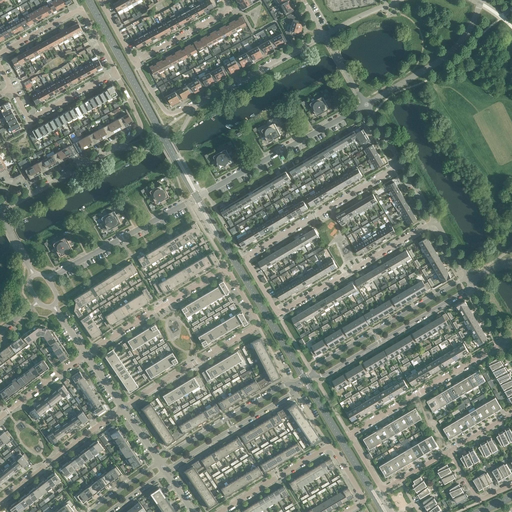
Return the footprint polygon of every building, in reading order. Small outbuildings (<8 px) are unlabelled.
[(62,7),(57,0),(55,0),(52,1),(57,9),(62,7)] [(127,6),(123,0),(119,0),(118,1),(122,9),(127,6)] [(216,4),(213,0),(206,0),(204,1),(208,9),(213,6),(213,5),(216,4)] [(250,0),(245,0),(240,4),(241,5),(240,6),(242,10),(253,4),(250,0)] [(287,0),(288,0),(287,0),(284,0),(279,3),(282,9),(291,4),(289,0),(287,0)] [(57,9),(52,1),(48,4),(52,12),(57,9)] [(122,9),(118,1),(113,4),(117,12),(122,9)] [(208,9),(204,1),(199,4),(204,12),(208,9)] [(52,12),(48,4),(43,7),(47,15),(52,12)] [(204,12),(199,4),(195,6),(199,14),(204,12)] [(294,8),(291,4),(282,9),(286,15),(293,10),(292,8),(294,8)] [(199,14),(195,6),(190,9),(194,17),(199,14)] [(47,15),(43,7),(38,9),(43,17),(47,15)] [(43,17),(38,9),(34,12),(38,20),(43,17)] [(194,17),(190,9),(185,11),(190,19),(194,17)] [(190,19),(185,11),(180,14),(185,22),(190,19)] [(298,18),(294,11),(286,16),(287,18),(293,19),(291,26),(301,28),(303,24),(301,23),(302,22),(298,21),(299,20),(299,19),(298,19),(298,18)] [(38,20),(34,12),(29,14),(33,22),(38,20)] [(33,22),(29,14),(24,17),(28,25),(33,22)] [(170,17),(171,19),(175,27),(180,25),(176,17),(174,14),(170,17)] [(185,22),(180,14),(176,17),(180,25),(185,22)] [(239,19),(237,20),(241,27),(246,25),(244,22),(245,21),(242,16),(238,18),(239,19)] [(28,25),(24,17),(19,20),(23,28),(28,25)] [(175,27),(171,19),(166,22),(171,30),(175,27)] [(8,22),(10,25),(14,33),(19,30),(14,22),(13,20),(8,22)] [(23,28),(19,20),(14,22),(19,30),(23,28)] [(234,20),(232,22),(236,30),(241,27),(237,20),(235,21),(234,20)] [(171,30),(166,22),(161,24),(166,32),(171,30)] [(238,33),(236,30),(232,22),(229,23),(229,24),(227,25),(231,33),(233,35),(238,33)] [(82,31),(78,23),(73,26),(77,34),(82,31)] [(166,32),(161,24),(157,27),(161,35),(166,32)] [(14,33),(10,25),(5,27),(9,35),(14,33)] [(225,25),(222,27),(227,35),(231,33),(227,25),(226,26),(225,25)] [(77,34),(73,26),(68,28),(73,36),(77,34)] [(301,28),(291,26),(289,32),(286,31),(285,31),(289,39),(292,38),(293,37),(294,36),(294,35),(295,34),(298,35),(299,33),(300,33),(301,28)] [(9,35),(5,27),(0,30),(5,38),(9,35)] [(161,35),(157,27),(152,30),(156,38),(161,35)] [(227,35),(222,27),(219,28),(220,29),(218,30),(222,38),(227,35)] [(73,36),(68,28),(64,31),(68,39),(73,36)] [(156,38),(152,30),(147,32),(152,40),(156,38)] [(215,30),(213,32),(217,40),(222,38),(218,30),(216,31),(215,30)] [(68,39),(64,31),(59,33),(63,41),(68,39)] [(152,40),(147,32),(142,35),(147,43),(152,40)] [(217,40),(213,32),(210,34),(210,35),(208,36),(212,43),(217,40)] [(63,41),(59,33),(54,36),(58,44),(63,41)] [(282,33),(276,36),(281,45),(285,43),(285,42),(286,41),(282,33)] [(147,43),(142,35),(138,37),(142,45),(147,43)] [(58,44),(54,36),(49,39),(54,47),(58,44)] [(206,36),(203,37),(208,46),(212,43),(208,36),(207,37),(206,36)] [(281,45),(276,36),(270,39),(275,47),(276,46),(277,48),(281,45)] [(142,45),(138,37),(133,40),(137,48),(142,45)] [(208,46),(203,37),(200,39),(201,40),(199,41),(203,48),(208,46)] [(54,47),(49,39),(45,41),(49,49),(54,47)] [(275,47),(270,39),(264,42),(269,52),(274,49),(273,48),(275,47)] [(49,49),(45,41),(40,44),(44,52),(49,49)] [(197,41),(193,42),(198,51),(203,48),(199,41),(197,42),(197,41)] [(269,52),(264,42),(259,45),(263,53),(265,53),(265,54),(269,52)] [(44,52),(40,44),(35,46),(40,54),(44,52)] [(197,52),(193,44),(191,45),(190,44),(187,46),(192,54),(197,52)] [(263,53),(259,45),(253,49),(258,58),(262,56),(261,54),(263,53)] [(40,54),(35,46),(30,49),(35,57),(40,54)] [(192,54),(187,46),(184,47),(185,48),(183,49),(187,57),(192,54)] [(35,57),(30,49),(26,51),(30,60),(35,57)] [(181,49),(178,51),(182,59),(187,57),(183,49),(181,50),(181,49)] [(258,58),(253,49),(247,52),(251,60),(253,59),(254,60),(258,58)] [(30,60),(26,51),(21,54),(25,62),(30,60)] [(182,59),(178,51),(175,53),(175,54),(174,55),(178,62),(182,59)] [(251,60),(247,52),(241,55),(246,64),(250,62),(250,61),(251,60)] [(25,62),(21,54),(16,57),(21,65),(25,62)] [(171,55),(168,56),(173,65),(178,62),(174,55),(172,56),(171,55)] [(246,64),(241,55),(235,58),(240,66),(241,65),(242,67),(246,64)] [(173,65),(168,56),(165,58),(166,59),(164,60),(168,67),(173,65)] [(21,65),(16,57),(11,59),(13,63),(12,63),(15,68),(21,65)] [(240,66),(235,58),(230,61),(235,71),(239,68),(238,67),(240,66)] [(98,59),(93,62),(97,70),(102,67),(98,59)] [(162,60),(159,61),(163,70),(168,67),(164,60),(162,61),(162,60)] [(163,70),(159,61),(156,63),(156,64),(155,65),(159,72),(163,70)] [(235,71),(230,61),(224,65),(228,73),(230,72),(230,73),(235,71)] [(97,70),(93,62),(88,64),(93,72),(97,70)] [(93,72),(88,64),(83,67),(88,75),(93,72)] [(152,65),(148,67),(151,73),(152,72),(154,75),(159,72),(155,65),(153,66),(152,65)] [(222,65),(216,69),(221,78),(226,76),(225,74),(227,73),(222,65)] [(88,75),(83,67),(79,70),(83,78),(88,75)] [(221,78),(216,69),(211,72),(215,80),(217,79),(217,80),(221,78)] [(83,78),(79,70),(74,72),(78,80),(83,78)] [(78,80),(74,72),(69,75),(74,83),(78,80)] [(215,80),(211,72),(205,75),(210,84),(214,82),(213,81),(215,80)] [(74,83),(69,75),(64,77),(69,85),(74,83)] [(210,84),(205,75),(199,78),(203,86),(205,85),(206,86),(210,84)] [(69,85),(64,77),(60,80),(64,88),(69,85)] [(203,86),(199,78),(193,81),(198,90),(202,88),(202,87),(203,86)] [(64,88),(60,80),(55,83),(59,91),(64,88)] [(198,90),(193,81),(187,84),(192,92),(193,92),(194,93),(198,90)] [(59,91),(55,83),(50,85),(55,93),(59,91)] [(192,92),(187,84),(182,88),(187,97),(191,94),(190,93),(192,92)] [(55,93),(50,85),(45,88),(50,96),(55,93)] [(113,86),(107,89),(112,97),(117,94),(113,86)] [(50,96),(45,88),(41,90),(45,98),(50,96)] [(187,97),(182,88),(176,91),(180,99),(182,98),(182,99),(187,97)] [(112,97),(107,89),(102,92),(107,100),(112,97)] [(45,98),(41,90),(36,93),(40,101),(45,98)] [(180,99),(176,91),(170,94),(175,103),(179,101),(179,100),(180,99)] [(107,100),(102,92),(97,95),(102,103),(107,100)] [(40,101),(36,93),(30,96),(33,101),(34,100),(36,104),(40,101)] [(175,103),(170,94),(164,97),(168,105),(170,104),(171,105),(175,103)] [(102,103),(97,95),(92,97),(97,106),(102,103)] [(97,106),(92,97),(87,100),(92,108),(97,106)] [(311,102),(310,103),(310,104),(312,107),(310,109),(311,111),(310,111),(313,110),(319,106),(316,100),(314,97),(310,100),(311,102)] [(322,97),(316,100),(319,106),(326,103),(329,101),(328,101),(327,99),(325,100),(323,97),(322,97)] [(92,108),(87,100),(82,103),(87,111),(92,108)] [(7,102),(0,106),(0,105),(0,112),(2,112),(10,107),(7,102)] [(87,111),(82,103),(77,106),(82,114),(87,111)] [(329,108),(326,103),(319,106),(325,116),(324,115),(326,113),(325,111),(329,110),(329,108)] [(82,114),(77,106),(72,108),(77,116),(82,114)] [(325,116),(319,106),(313,110),(316,115),(317,116),(321,114),(322,116),(324,115),(325,116)] [(13,112),(10,107),(2,112),(4,117),(13,112)] [(77,116),(72,108),(67,111),(72,119),(77,116)] [(72,119),(67,111),(62,114),(67,122),(72,119)] [(15,117),(13,112),(4,117),(7,122),(15,117)] [(67,122),(62,114),(57,116),(62,125),(67,122)] [(128,114),(120,118),(125,127),(129,125),(129,124),(132,122),(128,114)] [(62,125),(57,116),(52,119),(57,127),(62,125)] [(18,122),(15,117),(7,122),(10,127),(18,122)] [(125,127),(120,118),(113,122),(117,131),(121,129),(125,127)] [(57,127),(52,119),(47,122),(52,130),(57,127)] [(19,124),(18,122),(10,127),(13,133),(21,129),(18,124),(19,124)] [(52,130),(47,122),(42,125),(47,133),(52,130)] [(117,131),(113,122),(105,126),(110,135),(114,133),(117,131)] [(273,123),(268,126),(271,132),(278,129),(281,127),(280,128),(279,125),(276,127),(275,123),(273,123)] [(47,133),(42,125),(37,127),(42,136),(47,133)] [(110,135),(105,126),(98,130),(103,139),(106,137),(107,137),(110,135)] [(271,132),(268,126),(262,129),(262,130),(264,134),(261,135),(262,137),(262,138),(265,136),(271,132)] [(361,130),(356,133),(358,138),(366,134),(362,126),(359,128),(361,130)] [(42,136),(37,127),(36,128),(37,129),(31,132),(35,139),(42,136)] [(281,135),(278,129),(271,132),(276,142),(277,142),(276,141),(278,140),(277,138),(280,136),(281,135)] [(103,139),(98,130),(91,134),(96,143),(99,141),(103,139)] [(354,131),(349,133),(354,141),(358,138),(359,138),(358,138),(356,133),(354,131)] [(276,142),(271,132),(265,136),(262,138),(263,141),(266,139),(268,142),(269,142),(272,140),(274,142),(276,141),(276,142)] [(354,141),(349,133),(345,136),(349,144),(354,141)] [(96,143),(91,134),(83,138),(88,147),(92,145),(96,143)] [(370,141),(366,134),(358,138),(359,138),(358,138),(363,146),(364,148),(365,149),(367,148),(364,144),(368,142),(370,141)] [(349,144),(345,136),(340,139),(345,146),(349,144)] [(88,147),(83,138),(76,142),(81,151),(85,149),(84,149),(88,147)] [(345,146),(340,139),(335,142),(340,149),(345,146)] [(340,149),(335,142),(331,144),(335,152),(340,149)] [(336,153),(335,152),(331,144),(326,147),(331,155),(336,153)] [(70,145),(62,150),(67,158),(70,156),(71,157),(75,155),(70,145)] [(372,145),(365,149),(364,150),(365,149),(368,154),(375,149),(372,145)] [(331,155),(326,147),(322,150),(326,157),(331,155)] [(225,149),(219,152),(223,159),(229,155),(230,156),(233,154),(232,153),(232,154),(230,152),(228,153),(226,150),(225,149)] [(378,154),(375,149),(368,154),(370,159),(378,154)] [(67,158),(62,150),(55,154),(60,163),(63,161),(63,160),(67,158)] [(326,157),(322,150),(317,153),(321,160),(326,157)] [(223,159),(219,152),(214,155),(213,157),(215,160),(213,161),(214,163),(213,164),(214,164),(217,163),(217,162),(223,159)] [(323,162),(321,160),(317,153),(312,155),(317,163),(318,165),(323,162)] [(60,163),(55,154),(47,158),(52,166),(56,164),(56,165),(60,163)] [(381,159),(378,154),(370,159),(369,160),(371,164),(373,163),(381,159)] [(232,161),(230,156),(229,155),(223,159),(228,168),(228,167),(230,166),(229,164),(232,162),(232,161)] [(317,163),(312,155),(308,158),(312,166),(317,163)] [(52,166),(47,158),(40,162),(45,171),(49,169),(48,168),(52,166)] [(312,166),(308,158),(303,161),(307,168),(312,166)] [(228,168),(223,159),(217,162),(217,163),(220,168),(221,168),(224,167),(225,169),(228,168)] [(384,163),(381,159),(373,163),(376,168),(375,168),(384,163)] [(307,168),(303,161),(298,164),(303,171),(307,168)] [(45,171),(40,162),(32,166),(37,174),(41,172),(41,173),(45,171)] [(303,171),(298,164),(294,166),(298,174),(303,171)] [(37,174),(32,166),(25,170),(30,179),(34,177),(34,176),(37,174)] [(298,174),(294,166),(289,169),(294,178),(294,177),(298,174)] [(357,168),(353,171),(357,178),(362,176),(357,167),(357,168)] [(10,177),(6,169),(0,172),(0,177),(1,177),(3,181),(10,183),(12,177),(10,177)] [(286,171),(281,174),(285,181),(290,179),(290,180),(291,179),(286,171)] [(357,178),(353,171),(348,173),(353,181),(357,178)] [(13,178),(12,177),(10,183),(17,185),(21,183),(21,184),(25,182),(21,173),(13,178)] [(353,181),(348,173),(343,176),(348,184),(353,181)] [(285,181),(281,174),(276,177),(281,184),(285,181)] [(348,184),(343,176),(339,179),(344,187),(348,184)] [(281,184),(276,177),(272,179),(276,187),(281,184)] [(276,187),(272,179),(267,182),(272,190),(276,187)] [(344,187),(339,179),(334,182),(339,189),(343,187),(344,187)] [(392,179),(387,183),(383,185),(385,188),(387,186),(390,191),(397,186),(394,182),(392,179)] [(272,190),(267,182),(262,185),(267,193),(272,190)] [(339,189),(334,182),(329,184),(334,192),(335,192),(339,189)] [(161,184),(155,187),(159,194),(165,190),(165,191),(168,189),(167,189),(166,187),(164,188),(162,185),(161,184)] [(334,192),(329,184),(325,187),(329,195),(334,192)] [(267,193),(262,185),(258,188),(262,195),(267,193)] [(400,191),(397,186),(390,191),(392,196),(400,191)] [(159,194),(155,187),(150,191),(149,192),(151,195),(149,196),(150,198),(149,199),(152,198),(152,197),(159,194)] [(329,195),(325,187),(320,190),(325,198),(329,195)] [(262,195),(258,188),(253,190),(258,198),(262,195)] [(168,196),(165,191),(165,190),(159,194),(164,203),(164,202),(166,201),(165,199),(168,197),(168,196)] [(258,198),(253,190),(248,193),(253,201),(258,198)] [(325,198),(320,190),(316,193),(320,200),(325,198)] [(403,196),(400,191),(392,196),(390,197),(393,202),(395,200),(403,196)] [(253,201),(248,193),(244,196),(248,204),(248,203),(253,201)] [(320,200),(316,193),(311,195),(316,203),(320,200)] [(164,203),(159,194),(152,197),(152,198),(155,203),(157,203),(160,202),(161,204),(163,203),(164,204),(164,203)] [(373,194),(368,197),(373,204),(377,202),(378,202),(373,194)] [(316,203),(311,195),(306,198),(311,206),(315,204),(316,203)] [(248,204),(244,196),(239,199),(244,206),(245,209),(250,206),(248,203),(248,204)] [(405,200),(403,196),(395,200),(398,205),(405,200)] [(373,204),(368,197),(363,199),(368,207),(373,204)] [(244,206),(239,199),(234,201),(239,209),(244,206)] [(368,207),(363,199),(359,202),(363,210),(368,207)] [(303,200),(298,203),(303,211),(307,208),(303,200)] [(408,205),(405,200),(398,205),(395,206),(398,211),(408,205)] [(239,209),(234,201),(230,204),(234,212),(235,214),(240,211),(239,209)] [(363,210),(359,202),(354,205),(359,212),(363,210)] [(303,211),(298,203),(294,206),(298,213),(303,211)] [(234,212),(230,204),(225,207),(230,215),(234,212)] [(359,212),(354,205),(350,208),(354,215),(359,212)] [(411,210),(408,205),(398,211),(401,216),(403,214),(411,210)] [(289,208),(288,206),(283,209),(284,211),(289,219),(293,217),(294,216),(289,208)] [(298,213),(294,206),(289,208),(294,216),(298,213)] [(230,215),(225,207),(220,210),(225,218),(226,218),(225,217),(230,215)] [(354,215),(350,208),(345,210),(349,218),(354,215)] [(349,218),(345,210),(340,213),(345,221),(349,218)] [(414,214),(411,210),(403,214),(406,219),(414,214)] [(102,225),(104,224),(111,220),(107,214),(106,211),(103,213),(104,215),(101,217),(101,218),(103,222),(101,223),(102,225),(101,225),(101,226),(102,225)] [(113,211),(107,214),(111,220),(117,217),(120,215),(119,215),(118,213),(116,214),(114,211),(113,211)] [(289,219),(284,211),(280,214),(284,222),(285,222),(289,219)] [(346,223),(345,221),(340,213),(335,216),(341,226),(346,223)] [(284,222),(280,214),(275,217),(279,224),(284,222)] [(417,219),(414,214),(406,219),(409,223),(408,224),(417,219)] [(120,222),(117,217),(111,220),(116,230),(115,229),(118,228),(116,225),(120,224),(120,222)] [(279,224),(275,217),(270,219),(275,227),(279,224)] [(275,227),(270,219),(266,222),(270,230),(275,228),(275,227)] [(102,225),(104,230),(107,229),(109,230),(112,228),(113,230),(115,229),(116,230),(111,220),(104,224),(102,225)] [(195,222),(194,222),(190,224),(192,227),(198,236),(200,234),(200,233),(201,232),(195,222)] [(270,230),(266,222),(261,225),(266,233),(270,230)] [(391,225),(386,227),(391,235),(396,232),(391,224),(390,224),(391,225)] [(266,233),(261,225),(256,228),(261,235),(265,233),(266,233)] [(192,227),(188,229),(194,238),(198,236),(192,227)] [(391,235),(386,227),(382,230),(386,238),(391,235)] [(261,235),(256,228),(252,230),(256,238),(257,238),(261,235)] [(194,238),(188,229),(184,231),(190,240),(194,238)] [(310,231),(314,239),(319,237),(319,238),(320,238),(315,229),(310,231)] [(256,238),(252,230),(247,233),(252,241),(256,239),(256,238)] [(386,238),(382,230),(377,233),(382,240),(386,238)] [(190,240),(184,231),(181,233),(186,242),(190,240)] [(242,236),(247,244),(252,241),(247,233),(246,231),(241,234),(242,236)] [(314,239),(310,231),(309,232),(305,235),(310,242),(314,239)] [(186,242),(181,233),(177,236),(182,245),(186,242)] [(382,240),(377,233),(372,236),(377,243),(382,240)] [(310,242),(305,235),(301,237),(300,237),(305,245),(310,242)] [(182,245),(177,236),(173,238),(178,247),(182,245)] [(247,244),(242,236),(238,239),(237,238),(242,246),(247,244)] [(377,243),(372,236),(368,238),(372,246),(377,243)] [(64,237),(59,240),(62,247),(69,243),(72,242),(72,241),(71,242),(70,240),(68,241),(66,238),(64,237)] [(305,245),(300,237),(296,240),(300,248),(305,245)] [(419,242),(422,247),(430,242),(427,237),(419,242)] [(178,247),(173,238),(169,240),(174,249),(178,247)] [(372,246),(368,238),(363,241),(368,249),(372,246)] [(62,247),(59,240),(53,243),(53,245),(55,248),(52,249),(54,251),(53,252),(56,250),(62,247)] [(174,249),(169,240),(165,243),(170,252),(174,249)] [(300,248),(296,240),(291,242),(296,250),(300,248)] [(368,249),(363,241),(358,244),(363,251),(368,249)] [(69,243),(62,247),(68,256),(67,255),(69,254),(68,252),(71,250),(72,249),(70,246),(73,244),(72,242),(69,243)] [(296,250),(291,242),(291,243),(287,246),(291,253),(296,250)] [(433,247),(430,242),(422,247),(425,252),(433,247)] [(170,252),(165,243),(161,245),(167,254),(170,252)] [(363,251),(358,244),(354,247),(353,246),(358,254),(363,251)] [(167,254),(161,245),(157,247),(163,256),(167,254)] [(291,253),(287,246),(282,248),(286,256),(291,253)] [(68,256),(62,247),(56,250),(59,256),(60,256),(64,254),(65,257),(67,255),(67,256),(68,256)] [(163,256),(157,247),(153,249),(159,259),(163,256)] [(436,252),(433,247),(425,252),(428,257),(436,252)] [(286,256),(282,248),(281,248),(277,251),(282,259),(286,256)] [(159,259),(153,249),(150,252),(155,261),(159,259)] [(406,250),(402,253),(406,261),(411,258),(411,259),(412,259),(406,250)] [(282,259),(277,251),(273,253),(272,253),(277,261),(282,259)] [(155,261),(150,252),(146,254),(151,263),(155,261)] [(211,252),(209,254),(214,263),(215,266),(219,263),(217,260),(213,252),(212,253),(211,252)] [(439,257),(436,252),(428,257),(431,262),(439,257)] [(277,261),(272,253),(272,254),(268,257),(272,264),(277,261)] [(406,261),(402,253),(397,256),(402,264),(406,261)] [(151,263),(146,254),(142,256),(147,265),(151,263)] [(214,263),(209,254),(205,256),(210,265),(214,263)] [(147,265),(142,256),(138,259),(143,268),(147,265)] [(210,265),(205,256),(201,259),(206,268),(210,265)] [(402,264),(397,256),(393,259),(397,267),(402,264)] [(272,264),(268,257),(263,259),(268,267),(272,264)] [(442,262),(439,257),(431,262),(434,267),(442,262)] [(332,259),(327,262),(332,270),(337,266),(332,258),(331,258),(332,259)] [(206,268),(201,259),(197,261),(202,270),(206,268)] [(268,267),(263,259),(259,262),(264,271),(263,270),(268,267)] [(397,267),(393,259),(388,261),(392,269),(397,267)] [(202,270),(197,261),(193,263),(198,272),(202,270)] [(392,269),(388,261),(387,261),(383,264),(388,272),(392,269)] [(332,270),(327,262),(323,264),(327,272),(332,270)] [(445,267),(442,262),(434,267),(437,272),(445,267)] [(131,263),(127,265),(133,274),(137,272),(131,263)] [(198,272),(193,263),(189,266),(195,275),(198,272)] [(327,272),(323,264),(318,267),(323,275),(327,272)] [(388,272),(383,264),(379,267),(378,267),(383,275),(388,272)] [(133,274),(127,265),(124,268),(129,276),(133,274)] [(195,275),(189,266),(185,268),(191,277),(195,275)] [(323,275),(318,267),(314,270),(318,277),(323,275)] [(383,275),(378,267),(374,270),(378,278),(383,275)] [(448,272),(445,267),(437,272),(439,277),(448,272)] [(129,276),(124,268),(120,270),(125,279),(129,276)] [(191,277),(185,268),(181,270),(187,279),(191,277)] [(125,279),(120,270),(116,272),(121,281),(125,279)] [(187,279),(181,270),(178,272),(183,281),(187,279)] [(318,277),(314,270),(309,273),(314,281),(318,277)] [(378,278),(374,270),(369,272),(374,280),(378,278)] [(121,281),(116,272),(112,275),(118,284),(121,281)] [(183,281),(178,272),(174,275),(179,284),(183,281)] [(374,280),(369,272),(365,275),(369,283),(374,280)] [(451,277),(448,272),(439,277),(443,283),(448,280),(447,279),(451,277)] [(314,281),(309,273),(304,275),(309,283),(313,281),(314,281)] [(118,284),(112,275),(108,277),(114,286),(118,284)] [(179,284),(174,275),(170,277),(175,286),(179,284)] [(309,283),(304,275),(300,278),(304,286),(305,286),(309,283)] [(369,283),(365,275),(360,278),(365,286),(369,283)] [(298,276),(294,279),(299,288),(304,286),(300,278),(298,276)] [(114,286),(108,277),(104,279),(110,288),(114,286)] [(175,286),(170,277),(166,279),(171,288),(175,286)] [(365,286),(360,278),(359,278),(355,281),(360,289),(360,288),(365,286)] [(110,288),(104,279),(101,282),(106,291),(110,288)] [(171,288),(166,279),(162,282),(167,291),(171,288)] [(299,288),(294,279),(289,282),(290,284),(295,292),(299,288)] [(218,283),(220,285),(225,294),(228,293),(228,292),(229,291),(223,280),(218,283)] [(422,281),(417,284),(422,292),(427,289),(428,289),(430,288),(430,287),(427,282),(424,284),(422,281)] [(106,291),(101,282),(97,284),(102,293),(106,291)] [(159,295),(163,292),(158,284),(157,282),(153,284),(159,295)] [(162,282),(158,284),(163,292),(165,292),(167,291),(162,282)] [(348,285),(352,293),(357,290),(357,291),(357,290),(353,283),(348,285)] [(102,293),(97,284),(93,287),(99,296),(102,293)] [(295,292),(290,284),(286,286),(290,294),(295,292)] [(422,292),(417,284),(412,287),(417,295),(422,292)] [(220,285),(216,287),(221,296),(225,294),(220,285)] [(352,293),(348,285),(347,285),(343,288),(348,296),(352,293)] [(290,294),(286,286),(281,289),(286,297),(290,294)] [(99,296),(93,287),(89,289),(95,298),(99,296)] [(221,296),(216,287),(212,290),(218,299),(221,296)] [(275,290),(276,291),(281,300),(285,297),(286,297),(281,289),(280,287),(275,290)] [(417,295),(412,287),(407,289),(412,298),(417,295)] [(142,291),(143,293),(148,301),(152,299),(146,288),(142,291)] [(348,296),(343,288),(339,290),(338,290),(343,299),(348,296)] [(95,298),(89,289),(85,291),(91,300),(95,298)] [(412,298),(407,289),(402,292),(407,301),(412,298)] [(218,299),(212,290),(208,292),(214,301),(218,299)] [(343,299),(338,290),(338,291),(334,294),(338,301),(343,299)] [(91,300),(85,291),(82,294),(87,303),(91,300)] [(214,301),(208,292),(204,294),(210,303),(214,301)] [(407,301),(402,292),(397,295),(402,304),(407,301)] [(143,293),(139,295),(145,304),(147,302),(148,301),(143,293)] [(87,303),(82,294),(78,296),(83,305),(87,303)] [(210,303),(204,294),(201,297),(206,306),(210,303)] [(338,301),(334,294),(329,296),(334,304),(338,301)] [(145,304),(139,295),(135,297),(141,306),(145,304)] [(402,304),(397,295),(392,298),(395,302),(391,304),(394,309),(395,308),(395,309),(397,307),(402,304)] [(83,305),(78,296),(74,299),(75,301),(79,308),(83,305)] [(334,304),(329,296),(325,299),(329,307),(334,304)] [(141,306),(135,297),(132,300),(137,309),(141,306)] [(206,306),(201,297),(197,299),(202,308),(206,306)] [(395,302),(392,298),(384,303),(389,311),(394,309),(391,304),(395,302)] [(202,308),(197,299),(193,301),(198,310),(202,308)] [(329,307),(325,299),(320,301),(320,302),(324,310),(329,307)] [(137,309),(132,300),(128,302),(133,311),(137,309)] [(79,308),(75,301),(74,310),(80,320),(84,317),(78,308),(79,308)] [(198,310),(193,301),(189,303),(194,313),(198,310)] [(456,304),(459,310),(468,305),(465,301),(461,303),(460,302),(456,304)] [(133,311),(128,302),(124,304),(130,313),(133,311)] [(326,312),(324,310),(320,302),(319,302),(315,305),(321,314),(326,312)] [(194,313),(189,303),(185,306),(190,315),(194,313)] [(389,311),(384,303),(379,306),(384,314),(389,311)] [(130,313),(124,304),(120,307),(126,316),(130,313)] [(321,314),(315,305),(311,307),(310,307),(315,315),(316,317),(321,314)] [(471,310),(468,305),(459,310),(462,315),(471,310)] [(190,315),(185,306),(181,308),(186,317),(190,315)] [(384,314),(379,306),(375,309),(379,317),(384,314)] [(126,316),(120,307),(116,309),(122,318),(126,316)] [(315,315),(310,307),(306,310),(311,318),(315,315)] [(122,318),(116,309),(112,312),(118,321),(122,318)] [(379,317),(375,309),(370,312),(375,320),(379,317)] [(311,318),(306,310),(301,312),(301,313),(306,321),(311,318)] [(473,315),(471,310),(462,315),(465,320),(473,315)] [(118,321),(112,312),(109,314),(114,323),(118,321)] [(240,312),(237,314),(242,323),(243,325),(248,323),(242,312),(240,313),(240,312)] [(375,320),(370,312),(364,315),(369,323),(375,320)] [(306,321),(301,313),(297,316),(301,323),(306,321)] [(443,316),(438,319),(443,327),(448,324),(446,320),(449,319),(446,314),(446,313),(443,315),(443,316)] [(92,318),(89,314),(88,314),(88,315),(86,316),(84,317),(80,320),(83,324),(92,318)] [(114,323),(109,314),(105,316),(110,325),(114,323)] [(242,323),(237,314),(233,316),(238,325),(242,323)] [(476,319),(473,315),(465,320),(468,324),(476,319)] [(238,325),(233,316),(229,318),(234,327),(238,325)] [(301,323),(297,316),(292,318),(298,329),(303,326),(301,323)] [(363,316),(358,319),(363,327),(368,324),(363,316)] [(94,322),(92,318),(83,324),(85,327),(94,322)] [(234,327),(229,318),(225,320),(231,330),(234,327)] [(363,327),(358,319),(353,322),(358,330),(363,327)] [(443,327),(438,319),(433,322),(438,330),(443,327)] [(479,324),(476,319),(468,324),(470,329),(479,324)] [(231,330),(225,320),(221,323),(227,332),(231,330)] [(97,325),(94,322),(85,327),(88,331),(97,325)] [(358,330),(353,322),(348,324),(353,333),(358,330)] [(438,330),(433,322),(428,325),(433,333),(438,330)] [(227,332),(221,323),(217,325),(223,334),(227,332)] [(154,324),(150,326),(156,335),(160,333),(154,324)] [(353,333),(348,324),(343,327),(345,331),(342,333),(345,338),(346,337),(346,338),(348,337),(348,336),(353,333)] [(482,329),(479,324),(470,329),(473,334),(482,329)] [(99,329),(97,325),(88,331),(90,335),(99,329)] [(223,334),(217,325),(214,327),(219,336),(223,334)] [(433,333),(428,325),(423,327),(428,336),(433,333)] [(34,327),(32,328),(38,336),(40,335),(44,335),(52,330),(51,329),(46,328),(46,327),(45,327),(45,326),(44,326),(43,326),(43,327),(43,328),(34,327)] [(156,335),(150,326),(147,329),(152,338),(156,335)] [(219,336),(214,327),(210,330),(215,339),(219,336)] [(345,331),(343,327),(335,332),(340,341),(345,338),(342,333),(345,331)] [(428,336),(423,327),(418,330),(423,339),(428,336)] [(38,336),(32,328),(27,332),(33,340),(38,336)] [(102,333),(99,329),(90,335),(93,339),(102,333)] [(152,338),(147,329),(143,331),(148,340),(152,338)] [(484,333),(482,329),(473,334),(476,338),(484,333)] [(55,335),(52,330),(44,335),(47,340),(55,335)] [(215,339),(210,330),(206,332),(211,341),(215,339)] [(423,339),(418,330),(413,334),(412,333),(410,334),(410,335),(413,340),(416,338),(418,342),(423,339)] [(148,340),(143,331),(139,334),(145,342),(148,340)] [(33,340),(27,332),(22,335),(29,344),(29,343),(33,340)] [(211,341),(206,332),(202,334),(207,343),(211,341)] [(340,341),(335,332),(330,335),(335,343),(340,341)] [(487,338),(484,333),(476,338),(479,343),(476,344),(478,346),(484,343),(483,340),(487,338)] [(145,342),(139,334),(135,336),(141,345),(145,342)] [(207,343),(202,334),(198,337),(203,346),(207,343)] [(29,344),(22,335),(19,338),(18,337),(15,339),(22,348),(29,344)] [(59,340),(55,335),(47,340),(50,345),(59,340)] [(335,343),(330,335),(325,338),(327,342),(324,344),(327,348),(328,348),(328,349),(330,347),(335,343)] [(413,340),(410,335),(405,338),(410,346),(418,342),(416,338),(413,340)] [(141,345),(135,336),(131,338),(137,347),(141,345)] [(137,347),(131,338),(127,341),(133,350),(137,347)] [(263,343),(260,338),(250,343),(253,348),(263,343)] [(327,342),(325,338),(317,343),(322,351),(327,348),(324,344),(327,342)] [(410,346),(405,338),(400,341),(405,349),(410,346)] [(22,348),(15,339),(13,341),(13,342),(10,345),(16,353),(22,348)] [(62,345),(59,340),(50,345),(54,350),(62,345)] [(405,349),(400,341),(395,344),(400,352),(405,349)] [(265,347),(263,343),(253,348),(255,353),(265,347)] [(322,351),(317,343),(312,346),(314,349),(311,351),(314,357),(317,355),(317,354),(322,351)] [(463,343),(459,346),(464,355),(468,352),(463,343)] [(400,352),(395,344),(390,347),(395,355),(400,352)] [(16,353),(10,345),(6,347),(5,347),(3,349),(10,358),(16,353)] [(65,350),(62,345),(54,350),(57,355),(65,350)] [(464,355),(459,346),(454,349),(459,357),(464,355)] [(268,352),(265,347),(255,353),(258,357),(268,352)] [(395,355),(390,347),(385,350),(390,358),(395,355)] [(10,358),(3,349),(0,350),(1,351),(0,351),(0,357),(3,362),(10,358)] [(104,355),(107,359),(115,353),(113,349),(104,355)] [(459,357),(454,349),(449,352),(454,360),(459,357)] [(69,355),(65,350),(57,355),(61,360),(69,355)] [(237,351),(233,354),(238,363),(242,360),(237,351)] [(384,351),(379,354),(384,362),(389,359),(384,351)] [(172,352),(168,355),(174,364),(178,361),(172,352)] [(270,357),(268,352),(258,357),(260,362),(270,357)] [(454,360),(449,352),(445,354),(450,363),(454,360)] [(118,357),(115,353),(107,359),(109,362),(118,357)] [(238,363),(233,354),(229,356),(234,365),(238,363)] [(384,362),(379,354),(374,357),(379,365),(384,362)] [(450,363),(445,354),(440,357),(445,366),(450,363)] [(174,364),(168,355),(164,357),(170,366),(174,364)] [(234,365),(229,356),(225,358),(230,367),(234,365)] [(120,360),(118,357),(109,362),(112,366),(120,360)] [(170,366),(164,357),(160,360),(166,369),(170,366)] [(273,362),(270,357),(260,362),(263,367),(273,362)] [(379,365),(374,357),(369,359),(374,368),(379,365)] [(445,366),(440,357),(435,360),(440,368),(445,366)] [(493,370),(493,369),(502,364),(503,364),(504,363),(502,361),(501,361),(500,360),(502,359),(500,360),(499,357),(489,363),(490,364),(489,365),(490,365),(493,370)] [(230,367),(225,358),(221,361),(226,370),(230,367)] [(43,359),(38,363),(44,371),(49,367),(43,359)] [(374,368),(369,359),(364,363),(363,362),(361,363),(361,364),(364,369),(367,367),(369,371),(374,368)] [(123,364),(120,360),(112,366),(114,370),(123,364)] [(166,369),(160,360),(157,362),(162,371),(166,369)] [(440,368),(435,360),(431,363),(436,371),(440,368)] [(226,370),(221,361),(217,363),(222,372),(226,370)] [(162,371),(157,362),(153,364),(158,373),(162,371)] [(275,367),(273,362),(263,367),(265,372),(275,367)] [(44,371),(38,363),(34,366),(40,374),(44,371)] [(222,372),(217,363),(213,365),(219,374),(222,372)] [(436,371),(431,363),(426,366),(431,374),(436,371)] [(125,368),(123,364),(114,370),(117,374),(125,368)] [(158,373),(153,364),(149,367),(154,376),(158,373)] [(364,369),(361,364),(356,367),(361,376),(369,371),(367,367),(364,369)] [(493,369),(494,371),(493,371),(493,372),(493,371),(496,376),(497,376),(506,370),(507,370),(506,367),(505,368),(504,367),(506,366),(504,366),(503,364),(502,364),(493,369)] [(219,374),(213,365),(209,368),(215,377),(219,374)] [(40,374),(34,366),(30,369),(36,377),(40,374)] [(431,374),(426,366),(421,368),(426,377),(431,374)] [(154,376),(149,367),(145,369),(150,378),(154,376)] [(278,371),(275,367),(265,372),(267,376),(268,377),(278,371)] [(361,376),(356,367),(351,370),(356,378),(361,376)] [(128,371),(125,368),(117,374),(119,377),(128,371)] [(215,377),(209,368),(205,370),(206,370),(211,379),(215,377)] [(426,377),(421,368),(417,371),(422,379),(426,377)] [(36,377),(30,369),(25,372),(31,380),(36,377)] [(206,370),(202,373),(208,383),(212,381),(211,379),(206,370)] [(356,378),(351,370),(346,373),(345,373),(343,374),(343,375),(346,380),(349,378),(351,381),(356,378)] [(475,372),(472,374),(479,385),(485,381),(479,370),(477,371),(476,371),(476,370),(474,372),(475,372)] [(497,376),(498,377),(497,378),(500,383),(501,382),(510,377),(511,376),(510,374),(509,374),(508,373),(510,372),(508,373),(506,370),(497,376)] [(71,377),(75,381),(83,376),(82,376),(79,371),(80,371),(71,377)] [(130,375),(128,371),(119,377),(122,381),(130,375)] [(280,377),(278,371),(268,377),(267,376),(257,383),(260,388),(260,389),(271,383),(276,380),(275,379),(280,377)] [(422,379),(417,371),(412,374),(417,382),(422,379)] [(31,380),(25,372),(21,376),(27,384),(31,380)] [(417,382),(412,374),(407,377),(412,385),(417,382)] [(469,376),(466,378),(472,389),(479,385),(472,374),(470,375),(469,375),(470,374),(468,376),(469,376)] [(133,379),(130,375),(122,381),(124,385),(133,379)] [(198,375),(194,377),(199,386),(200,388),(204,386),(198,375)] [(346,380),(343,375),(338,378),(343,386),(351,381),(349,378),(346,380)] [(27,384),(21,376),(17,379),(23,387),(27,384)] [(83,376),(75,381),(78,386),(86,380),(86,381),(83,376)] [(397,379),(398,382),(403,390),(408,387),(403,379),(402,376),(397,379)] [(194,377),(190,379),(195,388),(199,386),(194,377)] [(501,382),(502,384),(500,384),(501,385),(501,384),(504,389),(505,389),(511,384),(511,379),(511,380),(511,379),(510,377),(501,382)] [(343,386),(338,378),(333,381),(332,380),(329,382),(333,388),(336,386),(338,389),(343,386)] [(462,380),(459,382),(466,392),(472,389),(466,378),(464,379),(463,378),(461,379),(462,380)] [(23,387),(17,379),(12,382),(18,390),(23,387)] [(135,383),(133,379),(124,385),(127,388),(135,383)] [(195,388),(190,379),(186,382),(191,391),(195,388)] [(398,382),(397,379),(392,382),(399,393),(403,390),(398,382)] [(86,381),(86,380),(78,386),(81,391),(89,385),(86,381)] [(255,381),(250,383),(255,391),(260,388),(257,383),(255,380),(255,381)] [(456,384),(453,385),(459,396),(466,392),(459,382),(457,383),(456,382),(457,382),(457,381),(455,383),(455,384),(455,383),(456,384)] [(18,390),(12,382),(8,385),(14,393),(18,390)] [(191,391),(186,382),(182,384),(188,393),(191,391)] [(399,393),(392,382),(388,385),(394,396),(399,393)] [(138,386),(135,383),(127,388),(129,392),(138,386)] [(255,391),(250,383),(246,386),(251,394),(255,391)] [(188,393),(182,384),(178,386),(184,395),(188,393)] [(14,393),(8,385),(4,389),(10,397),(14,393)] [(58,388),(57,388),(64,396),(68,393),(62,385),(58,389),(58,388)] [(89,385),(81,391),(84,396),(93,390),(92,390),(89,386),(89,385)] [(394,396),(388,385),(383,388),(384,390),(389,399),(394,396)] [(449,388),(446,389),(453,400),(459,396),(453,385),(451,387),(450,386),(450,385),(448,387),(449,387),(449,388)] [(184,395),(178,386),(174,389),(180,398),(184,395)] [(251,394),(246,386),(241,389),(246,396),(250,394),(251,394)] [(64,396),(57,388),(57,389),(58,389),(54,392),(53,392),(60,399),(64,396)] [(10,397),(4,389),(0,391),(0,393),(5,400),(10,397)] [(180,398),(174,389),(171,391),(176,400),(180,398)] [(246,396),(241,389),(237,391),(241,399),(246,396)] [(443,392),(440,393),(446,404),(453,400),(446,389),(444,391),(443,390),(444,389),(442,391),(443,392)] [(93,390),(84,396),(88,400),(96,395),(95,395),(92,390),(93,390)] [(373,393),(375,396),(380,404),(385,401),(380,393),(378,390),(373,393)] [(389,399),(384,390),(380,393),(385,401),(389,399)] [(176,400),(171,391),(167,393),(172,402),(176,400)] [(241,399),(237,391),(232,394),(236,402),(241,399),(241,400),(241,399)] [(60,399),(53,392),(54,392),(50,395),(49,395),(56,403),(60,399)] [(172,402),(167,393),(163,396),(168,405),(172,402)] [(436,395),(433,397),(440,408),(446,404),(440,393),(438,394),(437,394),(437,393),(435,395),(436,395)] [(236,402),(232,394),(227,397),(232,405),(236,402)] [(56,403),(49,395),(50,396),(46,399),(46,398),(45,398),(52,406),(56,403)] [(96,395),(88,400),(91,405),(99,399),(98,400),(95,395),(96,395)] [(380,404),(375,396),(370,398),(375,407),(380,404)] [(232,405),(227,397),(223,400),(227,407),(232,405)] [(430,399),(427,401),(433,412),(440,408),(433,397),(431,398),(430,398),(431,397),(429,399),(430,399)] [(495,397),(488,401),(495,412),(497,411),(498,411),(497,412),(498,412),(499,410),(502,408),(495,397)] [(52,406),(45,398),(46,399),(42,402),(42,401),(41,401),(48,409),(52,406)] [(375,407),(370,398),(366,401),(371,410),(375,407)] [(99,400),(99,399),(91,405),(94,410),(102,404),(99,400)] [(227,407),(223,400),(218,402),(222,411),(223,410),(227,407)] [(48,409),(41,401),(42,402),(38,405),(38,404),(37,404),(44,412),(48,409)] [(360,401),(355,404),(361,415),(366,412),(361,404),(360,401)] [(371,410),(366,401),(361,404),(366,412),(371,410)] [(495,412),(488,401),(482,405),(488,416),(491,415),(491,416),(493,414),(492,414),(495,412)] [(277,412),(277,414),(278,414),(281,419),(290,414),(289,414),(299,407),(296,402),(291,406),(290,404),(277,412)] [(153,408),(150,403),(141,409),(144,414),(153,408)] [(216,404),(211,407),(216,414),(220,412),(221,412),(216,403),(215,404),(216,404)] [(44,412),(37,404),(37,405),(38,405),(34,408),(33,408),(40,415),(44,412)] [(102,404),(94,410),(97,414),(97,415),(106,409),(105,409),(102,405),(102,404)] [(361,415),(355,404),(350,407),(352,409),(357,418),(361,415)] [(488,416),(482,405),(476,409),(482,420),(484,418),(485,419),(484,420),(485,420),(486,418),(486,417),(488,416)] [(216,414),(211,407),(206,409),(211,417),(216,414)] [(302,412),(299,407),(289,414),(290,414),(292,418),(302,412)] [(40,415),(33,408),(34,408),(30,412),(29,411),(30,413),(28,415),(33,421),(40,415)] [(156,412),(153,408),(144,414),(147,418),(156,412)] [(411,410),(409,412),(415,422),(422,418),(415,408),(413,409),(412,408),(413,408),(412,408),(411,410)] [(211,417),(206,409),(202,412),(206,420),(211,417)] [(357,418),(352,409),(347,412),(352,421),(357,418)] [(482,420),(476,409),(469,413),(475,424),(478,422),(478,423),(478,424),(480,422),(479,421),(482,420)] [(82,411),(77,415),(83,423),(83,422),(87,419),(88,420),(82,411)] [(405,414),(402,416),(409,426),(415,422),(409,412),(406,413),(406,412),(406,411),(404,413),(404,414),(405,414)] [(160,416),(156,412),(147,418),(150,423),(160,416)] [(206,420),(202,412),(197,415),(202,423),(202,422),(206,420)] [(305,416),(302,412),(292,418),(295,422),(305,416)] [(475,424),(469,413),(463,417),(469,427),(471,426),(472,427),(471,427),(472,428),(473,426),(473,425),(473,426),(473,425),(475,424)] [(278,414),(277,414),(273,416),(278,424),(282,421),(282,422),(283,422),(281,419),(278,414)] [(83,423),(77,415),(73,418),(79,426),(79,425),(83,423)] [(202,423),(197,415),(193,418),(197,425),(202,423)] [(398,418),(396,419),(402,430),(409,426),(402,416),(400,417),(399,416),(400,416),(399,415),(398,417),(398,418)] [(163,421),(160,416),(150,423),(153,427),(163,421)] [(278,424),(273,416),(268,419),(273,427),(278,424)] [(308,421),(305,416),(295,422),(298,427),(308,421)] [(469,427),(463,417),(456,420),(462,431),(465,430),(465,431),(467,430),(467,429),(466,429),(469,427)] [(79,426),(73,418),(69,421),(75,429),(74,428),(78,426),(79,426)] [(197,425),(193,418),(188,420),(193,428),(197,425)] [(273,427),(268,419),(264,422),(268,430),(273,427)] [(392,422),(389,423),(396,434),(402,430),(396,419),(394,421),(393,420),(393,419),(391,421),(392,421),(392,422)] [(193,428),(188,420),(183,423),(188,431),(192,428),(193,428)] [(462,431),(456,420),(450,424),(456,435),(458,434),(459,434),(458,435),(459,435),(461,433),(460,433),(462,431)] [(75,429),(69,421),(65,424),(71,432),(70,431),(74,428),(75,429)] [(166,425),(163,421),(153,427),(156,432),(166,425)] [(311,425),(308,421),(298,427),(302,431),(311,425)] [(268,430),(264,422),(259,425),(259,424),(264,432),(268,430)] [(188,431),(183,423),(179,426),(178,426),(180,428),(183,434),(188,431)] [(385,425),(383,427),(389,438),(396,434),(389,423),(387,425),(386,424),(387,423),(386,423),(385,425)] [(71,432),(65,424),(61,426),(66,435),(66,434),(70,431),(70,432),(71,432)] [(264,432),(259,424),(259,425),(254,427),(259,435),(264,432)] [(456,435),(450,424),(443,428),(449,439),(452,438),(453,438),(452,439),(454,437),(453,437),(456,435)] [(169,430),(166,425),(156,432),(159,436),(169,430)] [(314,429),(311,425),(302,431),(305,436),(314,429)] [(66,435),(61,426),(56,429),(62,438),(62,437),(66,434),(66,435)] [(109,429),(111,431),(109,432),(114,439),(122,434),(120,431),(117,427),(115,428),(114,426),(109,429)] [(259,435),(254,427),(250,430),(254,438),(259,435)] [(379,429),(376,431),(383,442),(389,438),(383,427),(380,428),(380,427),(378,429),(379,429)] [(506,431),(503,432),(508,441),(509,441),(510,440),(511,442),(511,441),(511,440),(511,432),(509,427),(506,429),(507,430),(506,430),(505,429),(506,431)] [(180,428),(171,434),(172,434),(162,441),(165,445),(170,442),(171,444),(184,435),(183,434),(180,428)] [(62,438),(56,429),(52,432),(58,441),(58,440),(62,437),(62,438)] [(317,434),(314,429),(305,436),(308,440),(317,434)] [(172,434),(171,434),(169,430),(159,436),(162,441),(172,434)] [(254,438),(250,430),(249,430),(250,430),(245,433),(250,441),(254,438)] [(0,436),(4,443),(6,445),(11,442),(9,439),(12,437),(8,432),(6,434),(4,431),(3,431),(4,432),(0,434),(0,436)] [(372,433),(370,435),(376,445),(383,442),(376,431),(374,432),(373,431),(374,431),(372,433)] [(509,442),(509,441),(508,441),(503,432),(503,431),(500,432),(501,434),(500,434),(499,432),(499,433),(499,434),(496,436),(502,445),(504,444),(504,446),(505,446),(504,445),(509,442)] [(58,441),(52,432),(45,437),(49,443),(51,442),(53,444),(53,443),(57,440),(58,441)] [(250,441),(245,433),(241,436),(240,435),(240,436),(245,444),(245,443),(250,441)] [(124,436),(122,434),(114,439),(117,444),(125,439),(124,437),(124,436)] [(320,439),(317,434),(308,440),(311,445),(320,439)] [(369,449),(376,445),(370,435),(368,436),(367,435),(365,436),(365,437),(366,437),(363,439),(369,449)] [(431,435),(425,439),(431,450),(433,448),(434,449),(434,450),(436,448),(435,448),(438,446),(431,435)] [(238,437),(233,440),(238,448),(243,445),(238,437)] [(488,441),(485,443),(490,452),(491,452),(492,451),(493,453),(493,452),(498,449),(491,438),(488,439),(489,440),(488,441),(487,439),(488,441)] [(126,441),(125,439),(117,444),(120,449),(129,443),(127,440),(126,441)] [(431,450),(425,439),(418,443),(425,454),(427,452),(428,453),(427,454),(429,452),(428,451),(431,450)] [(95,441),(92,443),(98,451),(103,448),(97,440),(95,442),(95,441)] [(238,448),(233,440),(229,443),(229,442),(229,443),(233,450),(238,448)] [(302,450),(297,442),(297,443),(293,445),(297,453),(302,450),(302,451),(302,450)] [(491,453),(491,452),(490,452),(485,443),(484,442),(482,443),(483,444),(482,445),(481,443),(480,443),(481,445),(478,447),(484,456),(486,455),(486,456),(491,453)] [(98,451),(92,443),(89,446),(90,446),(88,447),(94,455),(98,451)] [(131,446),(129,443),(120,449),(124,453),(131,448),(130,446),(131,446)] [(233,450),(229,443),(228,443),(229,443),(224,446),(229,453),(233,450)] [(425,454),(418,443),(412,447),(418,457),(420,456),(421,457),(421,458),(423,456),(423,455),(422,456),(422,455),(425,454)] [(297,453),(293,445),(288,448),(293,456),(297,453)] [(229,453),(224,446),(220,448),(219,448),(224,456),(229,453)] [(94,455),(88,447),(86,449),(86,448),(83,450),(89,458),(94,455)] [(418,457),(412,447),(405,451),(412,461),(414,460),(415,461),(414,461),(416,460),(416,459),(418,457)] [(133,450),(131,448),(124,453),(127,458),(135,452),(133,450)] [(224,456),(219,448),(219,449),(215,451),(220,459),(224,456)] [(293,456),(288,448),(283,451),(288,459),(293,456)] [(470,452),(467,453),(467,454),(472,463),(473,463),(474,462),(475,463),(479,460),(473,449),(470,450),(471,451),(470,452),(469,450),(470,452)] [(89,458),(83,450),(80,452),(81,453),(79,454),(84,462),(89,458)] [(220,459),(215,451),(210,454),(215,462),(220,459)] [(288,459),(283,451),(279,454),(284,462),(284,461),(288,459)] [(412,461),(405,451),(399,454),(405,465),(407,464),(408,465),(410,463),(409,463),(412,461)] [(137,455),(135,452),(127,458),(130,463),(138,458),(137,456),(137,455)] [(473,464),(473,463),(472,463),(467,454),(467,453),(466,452),(464,454),(465,455),(463,456),(463,454),(462,454),(463,456),(460,458),(466,467),(467,466),(468,467),(468,466),(473,464)] [(24,453),(17,459),(24,467),(23,466),(28,463),(26,461),(29,459),(24,453)] [(84,462),(79,454),(77,456),(77,455),(74,457),(80,465),(84,462)] [(215,462),(210,454),(206,457),(210,465),(215,462)] [(284,462),(279,454),(274,456),(279,464),(283,461),(283,462),(284,462)] [(405,465),(399,454),(392,458),(399,469),(401,468),(402,468),(401,469),(403,467),(405,465)] [(279,464),(274,456),(270,459),(274,467),(279,464)] [(80,465),(74,457),(71,459),(71,460),(70,461),(75,469),(80,465)] [(206,457),(201,460),(204,465),(206,468),(206,467),(210,465),(206,457)] [(139,459),(138,458),(130,463),(133,468),(142,462),(140,459),(139,459)] [(183,472),(187,477),(196,470),(196,471),(204,465),(201,460),(201,458),(192,464),(187,468),(188,469),(183,472)] [(336,467),(330,458),(325,461),(330,470),(336,467)] [(399,469),(392,458),(386,462),(392,473),(395,472),(395,473),(397,471),(396,471),(399,469)] [(24,467),(17,459),(13,462),(20,470),(20,469),(23,466),(24,467)] [(274,467),(270,459),(265,462),(269,470),(274,467)] [(75,469),(70,461),(68,462),(67,462),(65,464),(71,472),(75,469)] [(330,470),(325,461),(320,464),(325,473),(330,470)] [(20,470),(13,462),(10,466),(16,473),(19,470),(20,470)] [(269,470),(265,462),(260,465),(260,464),(260,465),(265,473),(265,472),(269,470)] [(392,473),(386,462),(379,466),(386,477),(388,475),(389,476),(388,477),(389,477),(390,475),(390,474),(392,473)] [(499,467),(499,468),(500,467),(505,477),(505,478),(508,476),(507,475),(508,475),(509,476),(510,476),(509,474),(511,473),(506,464),(504,465),(504,463),(503,463),(504,464),(499,467)] [(72,474),(71,472),(65,464),(62,466),(62,467),(60,468),(67,477),(72,474)] [(325,473),(320,464),(315,467),(320,476),(325,473)] [(441,477),(442,476),(451,470),(451,471),(452,470),(451,467),(450,468),(449,467),(451,466),(449,467),(447,464),(438,469),(439,471),(437,472),(438,472),(441,477)] [(112,469),(110,471),(116,479),(119,477),(118,476),(119,475),(122,473),(115,465),(111,468),(112,469)] [(16,473),(10,466),(6,469),(12,477),(12,476),(15,473),(16,473)] [(257,466),(253,469),(258,477),(262,474),(263,474),(258,466),(257,466)] [(320,476),(315,467),(310,470),(309,470),(315,479),(320,476)] [(502,478),(505,477),(500,467),(499,468),(498,468),(497,467),(497,468),(492,471),(499,482),(502,480),(501,479),(502,478),(503,480),(502,478)] [(12,477),(6,469),(2,472),(8,480),(8,479),(11,476),(12,477)] [(258,477),(253,469),(248,472),(253,480),(253,479),(258,477)] [(196,470),(187,477),(190,481),(199,475),(196,471),(196,470)] [(315,479),(309,470),(304,473),(309,482),(315,479)] [(442,476),(443,478),(441,478),(442,478),(445,483),(456,476),(455,474),(453,475),(453,473),(455,473),(454,472),(453,473),(451,471),(451,470),(442,476)] [(116,479),(110,471),(107,473),(106,472),(102,475),(109,483),(111,481),(112,480),(113,481),(116,479)] [(8,480),(2,472),(0,473),(0,478),(4,483),(4,482),(8,479),(8,480)] [(52,473),(50,475),(56,483),(60,480),(55,472),(53,474),(52,473)] [(253,480),(248,472),(244,475),(248,482),(253,480)] [(480,476),(486,485),(486,486),(486,487),(489,485),(488,484),(489,483),(490,485),(490,483),(492,482),(487,472),(485,473),(485,472),(484,472),(485,473),(480,476)] [(309,482),(304,473),(299,476),(304,485),(309,482)] [(56,483),(50,475),(47,478),(46,479),(51,487),(56,483)] [(109,483),(102,475),(98,478),(99,479),(97,481),(103,489),(106,487),(105,486),(106,485),(109,483)] [(202,479),(199,475),(190,481),(193,486),(202,479)] [(248,482),(244,475),(239,477),(244,485),(248,482)] [(304,485),(299,476),(294,479),(299,488),(300,488),(299,488),(304,485)] [(415,492),(416,491),(426,486),(427,485),(424,480),(423,481),(422,479),(421,476),(413,480),(415,483),(412,484),(414,487),(413,488),(413,489),(414,488),(415,489),(414,489),(415,492)] [(483,487),(486,486),(486,485),(480,476),(479,477),(478,476),(478,477),(473,479),(480,491),(482,489),(482,488),(483,487),(484,489),(483,487)] [(244,485),(239,477),(235,480),(239,488),(244,485)] [(51,487),(46,479),(44,481),(43,480),(41,482),(47,490),(51,487)] [(205,484),(202,479),(193,486),(196,490),(205,484)] [(299,488),(294,479),(289,482),(294,491),(299,488)] [(239,488),(235,480),(230,483),(235,491),(239,488)] [(103,489),(97,481),(94,483),(93,481),(89,484),(96,493),(98,491),(99,490),(100,491),(103,489)] [(47,490),(41,482),(38,485),(37,486),(42,494),(47,490)] [(235,491),(230,483),(225,486),(230,494),(235,491)] [(96,493),(89,484),(85,487),(86,489),(84,490),(90,499),(93,497),(92,495),(93,494),(93,495),(96,493)] [(208,488),(205,484),(196,490),(199,495),(208,488)] [(453,496),(454,496),(463,490),(463,491),(464,490),(462,487),(461,488),(461,487),(462,486),(461,487),(459,484),(450,489),(451,491),(449,492),(450,492),(453,496)] [(283,486),(278,489),(283,498),(289,494),(283,485),(283,486)] [(42,494),(37,486),(35,488),(34,487),(32,489),(38,497),(42,494)] [(230,494),(225,486),(221,489),(221,488),(220,489),(225,497),(226,497),(226,496),(230,494)] [(416,491),(418,494),(416,495),(417,495),(418,494),(419,495),(418,496),(419,498),(430,492),(427,487),(428,486),(427,487),(426,486),(416,491)] [(353,496),(348,487),(343,491),(348,499),(353,496),(353,497),(353,496)] [(151,493),(154,498),(162,492),(159,488),(151,493)] [(211,493),(208,488),(199,495),(202,499),(211,493)] [(38,497),(32,489),(29,492),(28,493),(33,501),(38,497)] [(283,498),(278,489),(273,492),(278,501),(283,498)] [(90,499),(84,490),(81,492),(80,491),(73,496),(77,501),(80,499),(83,503),(85,501),(85,500),(86,500),(87,501),(90,499)] [(454,498),(457,503),(461,501),(462,503),(468,500),(467,497),(468,496),(466,494),(465,494),(465,493),(466,493),(466,492),(464,493),(463,491),(463,490),(454,496),(455,497),(453,498),(454,498)] [(348,499),(343,491),(342,491),(338,494),(343,503),(343,502),(348,499)] [(165,497),(162,492),(154,498),(157,503),(165,497)] [(278,501),(273,492),(268,495),(273,504),(278,501)] [(33,501),(28,493),(26,495),(25,494),(23,496),(29,504),(33,501)] [(214,497),(211,493),(202,499),(205,503),(214,497)] [(343,503),(338,494),(332,497),(337,505),(342,503),(343,503)] [(273,504),(268,495),(263,498),(268,507),(273,504)] [(29,504),(23,496),(20,498),(20,499),(19,500),(24,508),(29,504)] [(426,509),(427,509),(427,508),(436,503),(437,503),(434,498),(434,497),(433,498),(432,496),(423,502),(424,505),(423,506),(425,505),(425,506),(424,507),(426,509)] [(168,501),(165,497),(157,503),(160,507),(168,501)] [(217,502),(214,497),(205,503),(208,508),(217,502)] [(337,505),(332,497),(327,500),(332,509),(333,509),(332,508),(337,505)] [(268,507),(263,498),(262,498),(263,498),(258,501),(263,510),(268,507)] [(24,508),(19,500),(17,502),(16,501),(14,503),(20,511),(24,508)] [(64,506),(61,508),(64,511),(69,511),(70,511),(73,510),(70,506),(73,504),(69,500),(63,505),(64,506)] [(332,509),(327,500),(322,503),(327,511),(332,509)] [(171,506),(168,501),(160,507),(163,511),(171,506)] [(259,511),(263,510),(258,501),(253,504),(252,504),(256,511),(259,511)] [(142,511),(145,510),(139,502),(134,506),(139,511),(142,511)] [(326,511),(327,511),(322,503),(317,506),(320,511),(326,511)] [(427,508),(427,509),(428,511),(427,511),(428,511),(440,511),(442,511),(438,504),(437,505),(436,503),(427,508)]
